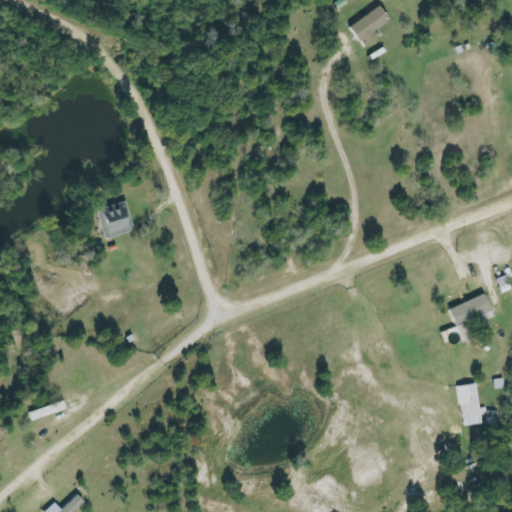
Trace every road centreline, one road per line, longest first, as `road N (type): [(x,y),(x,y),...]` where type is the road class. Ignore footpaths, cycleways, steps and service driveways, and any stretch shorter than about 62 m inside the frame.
road 1 (residential): [(30,0),(102,41),(149,116),(222,293),(295,279),(511,199)]
road 2 (residential): [(408,239),(446,298),(442,395),(430,438)]
road 3 (residential): [(178,186),(148,370)]
